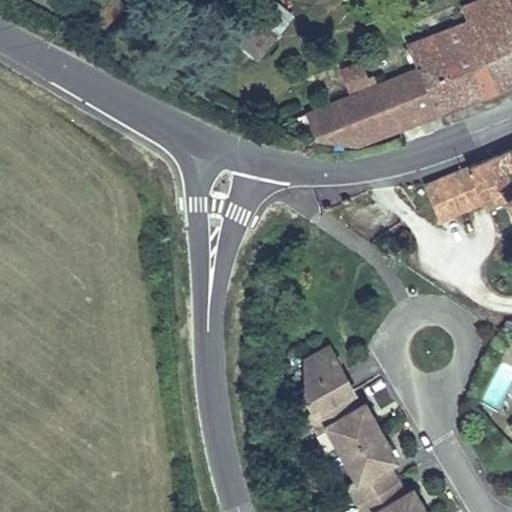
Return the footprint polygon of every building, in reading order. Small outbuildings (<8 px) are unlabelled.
[(418,68),(438,111),(511,81),(511,6),(509,0),(482,0),(462,8),(467,22),(473,37),(441,50),(434,35),(408,45),(418,68)] [(277,7),(264,23),(276,33),(289,17),(277,7)] [(434,35),(441,50),(473,37),(467,22),(434,35)] [(276,33),(264,23),(244,46),(256,56),(276,33)] [(348,90),(376,80),(373,74),(367,76),(361,61),(341,68),(348,90)] [(438,111),(418,68),(396,76),(338,101),(336,101),(305,112),(314,135),(318,134),(317,132),(345,122),(353,142),(438,111)] [(353,142),(345,122),(317,132),(318,134),(314,135),(353,142)] [(511,150),(480,163),(433,178),(443,216),(510,197),(511,200),(511,150)] [(330,346),(308,359),(307,396),(315,411),(310,414),(318,428),(327,424),(357,476),(348,481),(364,511),(373,511),(375,511),(425,511),(413,489),(405,494),(388,462),(396,457),(365,403),(357,407),(349,393),(354,390),(330,346)]
